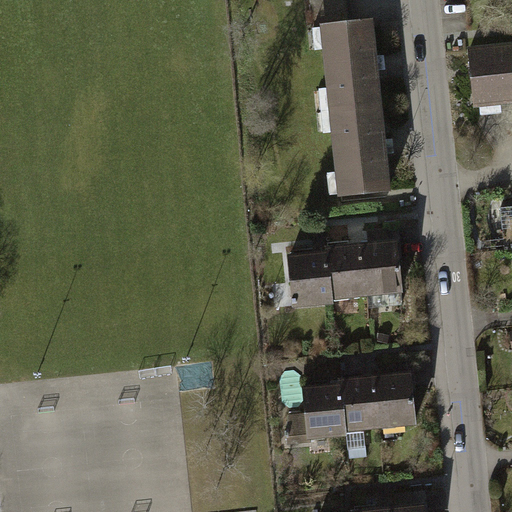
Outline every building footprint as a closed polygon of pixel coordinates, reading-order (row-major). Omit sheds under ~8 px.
[(326,114),(376,109),(368,24),(317,29),(326,114)] [(511,106),(511,49),(467,54),(473,110),(511,106)] [(334,198),(385,193),(376,109),(326,114),(334,198)] [(359,248),(365,301),(402,297),(396,244),(359,248)] [(365,301),(359,248),(322,252),(322,255),(328,305),(365,301)] [(328,305),(322,255),(286,258),(292,312),(328,308),(328,305)] [(374,378),(380,431),(416,427),(411,375),(374,378)] [(380,431),(374,378),(337,382),(338,387),(342,434),(380,431)] [(342,434),(338,387),(303,390),(305,413),(287,415),(290,445),(343,440),(342,434)]
